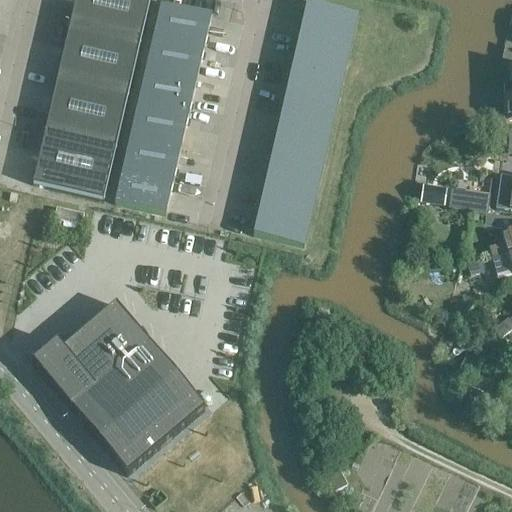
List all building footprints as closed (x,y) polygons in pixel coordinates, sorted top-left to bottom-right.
[(35,180),(33,187),(103,204),(150,0),(76,0),(72,18),(67,39),(62,64),(58,78),(56,87),(53,101),(48,124),(43,144),(38,166),(35,180)] [(350,51),(358,18),(307,6),(305,15),(301,32),(299,39),(350,51)] [(210,27),(212,19),(161,7),(153,40),(204,52),(206,44),(210,27)] [(342,84),(350,51),(299,39),(298,46),(294,63),(292,73),(342,84)] [(203,58),(204,52),(153,40),(145,73),(196,85),(199,73),(203,58)] [(194,96),(196,85),(145,73),(138,107),(189,118),(190,111),(194,96)] [(335,117),(342,84),(292,73),(289,82),(285,99),(284,106),(335,117)] [(276,139),(327,151),(335,117),(284,106),(282,112),(279,128),(276,139)] [(187,125),(189,118),(138,107),(130,140),(181,152),(184,139),(187,125)] [(269,172),(319,184),(327,151),(276,139),(273,151),(270,165),(269,172)] [(179,161),(181,152),(130,140),(122,173),(173,185),(175,177),(179,161)] [(312,217),(319,184),(269,172),(267,179),(263,197),(261,205),(312,217)] [(172,192),(173,185),(122,173),(115,206),(166,218),(168,207),(172,192)] [(511,180),(500,179),(498,197),(497,197),(496,212),(511,213),(511,180)] [(445,206),(447,188),(424,185),(422,204),(445,206)] [(489,213),(491,196),(448,190),(446,208),(489,213)] [(304,250),(312,217),(261,205),(259,215),(255,230),(253,238),(304,250)] [(77,215),(56,210),(55,218),(54,222),(81,228),(82,224),(84,217),(77,215)] [(508,257),(509,257),(511,256),(511,227),(510,221),(486,218),(485,229),(501,232),(505,246),(489,251),(492,261),(508,257)] [(511,256),(509,257),(467,268),(470,278),(484,275),(483,274),(495,271),(495,272),(511,268),(511,271),(511,256)] [(33,364),(31,366),(76,418),(77,417),(103,429),(100,442),(98,444),(127,479),(166,446),(204,413),(115,307),(62,352),(56,345),(55,346),(61,353),(55,358),(54,356),(52,357),(54,359),(50,362),(46,366),(44,364),(43,365),(45,367),(39,372),(33,364)] [(500,339),(511,329),(511,316),(494,331),(500,339)] [(55,346),(33,364),(39,372),(45,367),(43,365),(44,364),(46,366),(50,362),(54,359),(52,357),(54,356),(55,358),(61,353),(55,346)] [(460,416),(470,421),(479,398),(469,393),(460,416)] [(77,417),(76,418),(98,444),(100,442),(103,429),(77,417)] [(347,488),(339,472),(328,478),(335,493),(347,488)]
